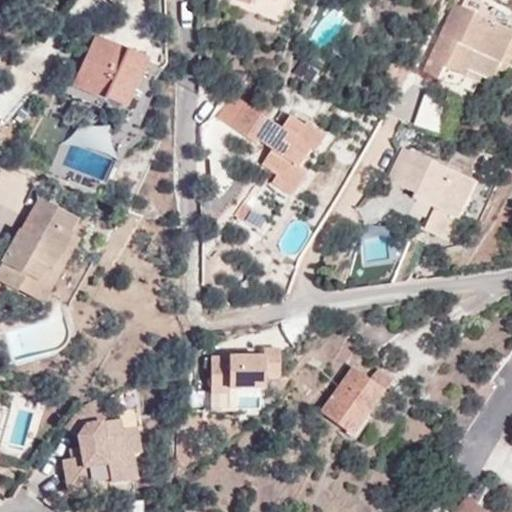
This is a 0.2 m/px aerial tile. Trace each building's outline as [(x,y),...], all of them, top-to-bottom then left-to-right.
[(511,30),(487,19),(493,4),(483,0),(463,0),(460,7),(455,5),(425,72),(439,80),(446,66),(468,77),(479,53),(503,64),(511,42),(511,30)] [(146,62),(94,39),(73,86),(124,110),(146,62)] [(383,83),(397,91),(409,69),(395,61),(383,83)] [(318,75),(305,67),(299,76),(312,84),(318,75)] [(282,130),(236,98),(220,121),(258,148),(260,145),(273,153),(263,167),(278,177),(274,183),(293,197),(309,173),(301,167),(312,151),(317,154),(328,137),(308,124),(306,127),(291,116),(282,130)] [(430,98),(420,127),(439,134),(450,105),(430,98)] [(451,216),(461,221),(479,183),(404,149),(389,181),(417,194),(415,200),(436,210),(426,231),(441,238),(451,216)] [(29,237),(19,231),(0,266),(0,283),(15,292),(24,276),(37,283),(44,269),(52,272),(72,236),(69,235),(76,222),(36,199),(23,224),(32,229),(29,237)] [(436,210),(415,200),(405,221),(426,231),(436,210)] [(235,216),(244,221),(252,208),(244,202),(235,216)] [(451,243),(461,221),(451,216),(441,238),(451,243)] [(23,224),(19,231),(29,237),(32,229),(23,224)] [(24,276),(15,292),(34,303),(52,272),(44,269),(37,283),(24,276)] [(379,349),(399,335),(379,323),(358,338),(379,349)] [(261,347),(260,355),(251,355),(238,355),(209,354),(208,390),(226,391),(226,386),(261,387),(261,374),(276,375),(277,347),(261,347)] [(366,422),(386,393),(370,382),(353,369),(326,407),(338,415),(334,421),(351,433),(361,419),(366,422)] [(393,382),(378,371),(370,382),(386,393),(393,382)] [(87,426),(101,424),(99,398),(86,404),(75,407),(62,426),(78,438),(87,426)] [(137,405),(113,414),(114,422),(123,421),(124,432),(135,431),(141,429),(137,405)] [(326,407),(322,412),(334,421),(338,415),(326,407)] [(351,433),(356,437),(366,422),(361,419),(351,433)] [(61,459),(66,489),(84,486),(82,468),(109,465),(111,482),(132,479),(128,457),(138,456),(135,431),(124,432),(123,421),(114,422),(101,424),(87,426),(78,438),(80,456),(61,459)] [(511,488),(511,450),(497,480),(511,488)] [(84,486),(111,482),(109,465),(82,468),(84,486)] [(486,511),(469,498),(457,511),(486,511)]
